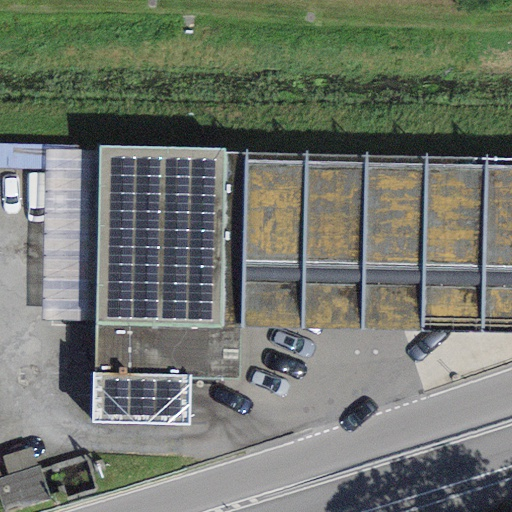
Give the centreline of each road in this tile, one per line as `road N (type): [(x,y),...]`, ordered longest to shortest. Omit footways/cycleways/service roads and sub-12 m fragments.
road 1 (primary): [(511,391),(136,511)]
road 2 (primary): [(299,511),(511,442)]
